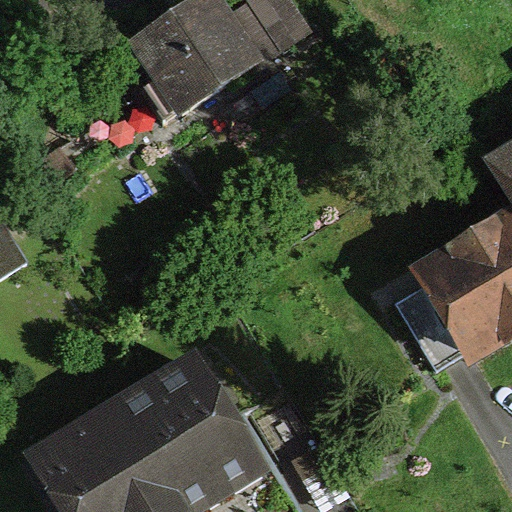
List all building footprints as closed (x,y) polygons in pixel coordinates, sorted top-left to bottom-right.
[(145,137),(246,71),(198,0),(195,0),(97,65),(145,137)] [(291,0),(251,0),(236,9),(268,64),(314,38),(291,0)] [(484,221),(380,281),(437,378),(511,333),(511,146),(459,177),(484,221)] [(0,276),(17,266),(0,238),(0,276)] [(259,446),(204,353),(27,456),(59,511),(297,511),(259,446)]
